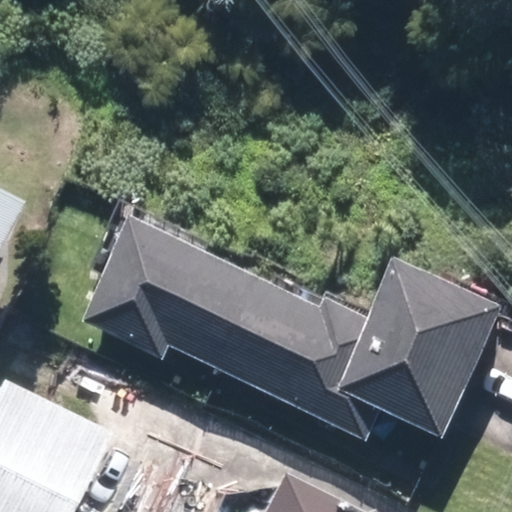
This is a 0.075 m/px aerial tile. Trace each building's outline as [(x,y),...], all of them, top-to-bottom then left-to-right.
[(0,244),(21,201),(0,190),(0,244)] [(511,292),(435,254),(397,330),(158,211),(116,295),(103,320),(181,359),(188,345),(385,443),(402,408),(464,438),(511,342),(511,292)] [(67,511),(108,431),(0,376),(0,511),(67,511)] [(214,511),(233,476),(137,427),(124,451),(144,461),(118,511),(214,511)] [(362,511),(279,470),(258,511),(362,511)]
